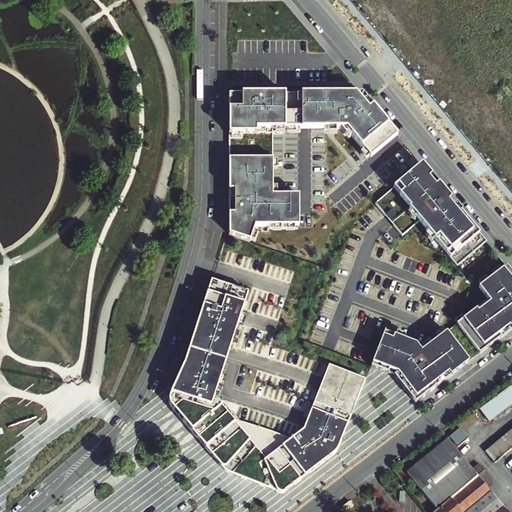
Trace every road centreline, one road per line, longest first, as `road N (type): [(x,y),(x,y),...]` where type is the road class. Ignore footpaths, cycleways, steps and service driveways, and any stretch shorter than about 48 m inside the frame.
road 1 (residential): [(203,0),(200,218),(162,342),(128,412),(19,511)]
road 2 (residential): [(308,0),(511,242)]
road 3 (residential): [(307,511),(511,357)]
